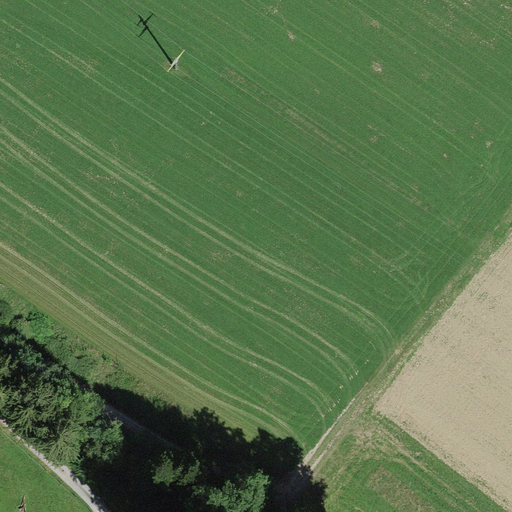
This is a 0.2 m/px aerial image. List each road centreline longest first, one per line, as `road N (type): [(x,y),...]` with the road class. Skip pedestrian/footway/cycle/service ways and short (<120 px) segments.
road 1 (track): [(0,333),(262,511)]
road 2 (track): [(0,418),(99,511)]
